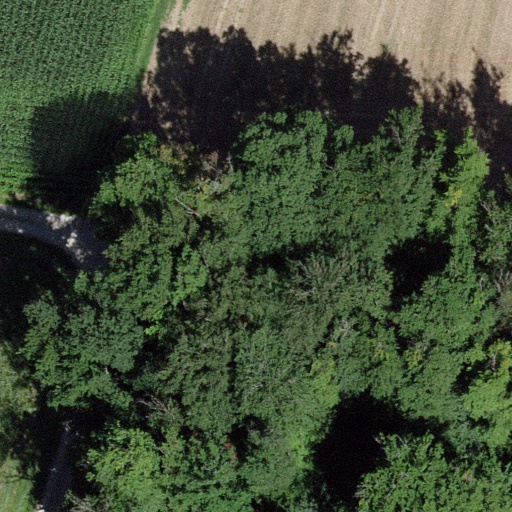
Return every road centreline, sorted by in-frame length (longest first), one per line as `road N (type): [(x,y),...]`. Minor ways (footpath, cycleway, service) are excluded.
road 1 (track): [(511,254),(121,243),(0,217)]
road 2 (track): [(121,243),(43,511)]
